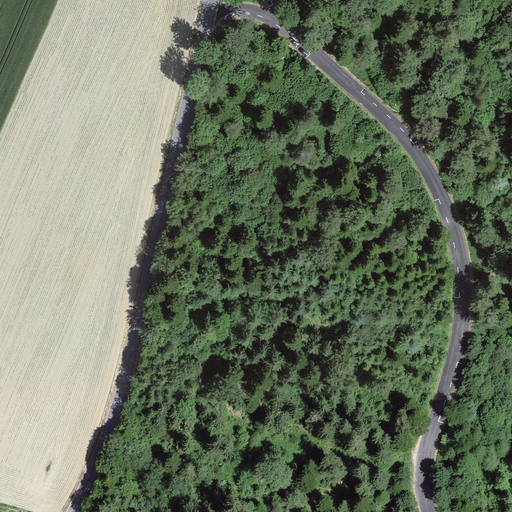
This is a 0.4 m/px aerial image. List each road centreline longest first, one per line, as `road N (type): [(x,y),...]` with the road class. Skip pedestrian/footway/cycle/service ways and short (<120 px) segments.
road 1 (unclassified): [(428,511),(426,455),(462,318),(449,216),(412,146),(289,25)]
road 2 (tertiary): [(74,511),(133,353),(208,15)]
